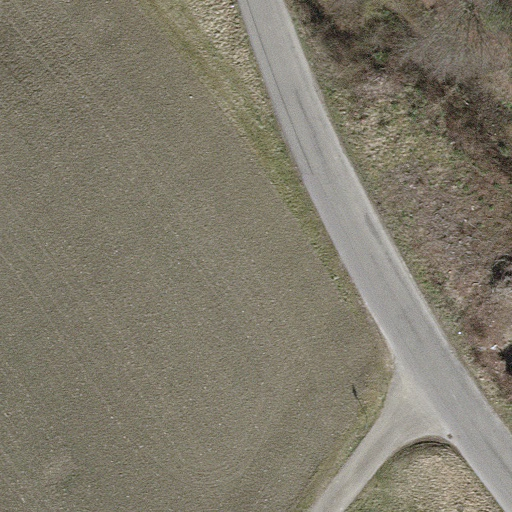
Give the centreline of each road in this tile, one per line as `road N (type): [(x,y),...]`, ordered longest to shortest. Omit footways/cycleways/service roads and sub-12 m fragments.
road 1 (unclassified): [(511,475),(398,304),(276,59),(260,0)]
road 2 (track): [(437,373),(329,511)]
